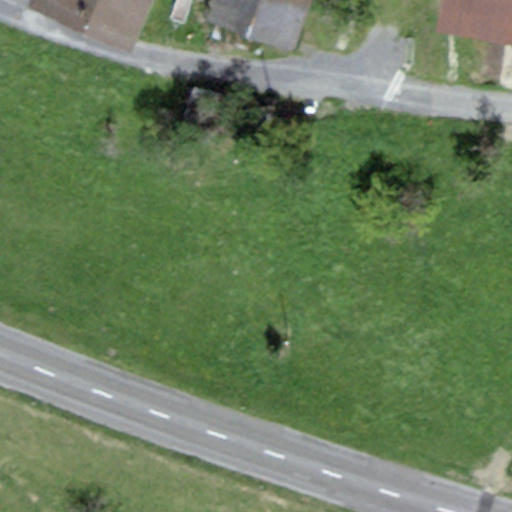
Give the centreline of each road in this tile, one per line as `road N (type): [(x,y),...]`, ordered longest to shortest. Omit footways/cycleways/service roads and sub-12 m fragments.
road 1 (secondary): [(454,511),(0,353)]
road 2 (residential): [(0,0),(171,62),(392,87)]
road 3 (track): [(392,87),(511,106)]
